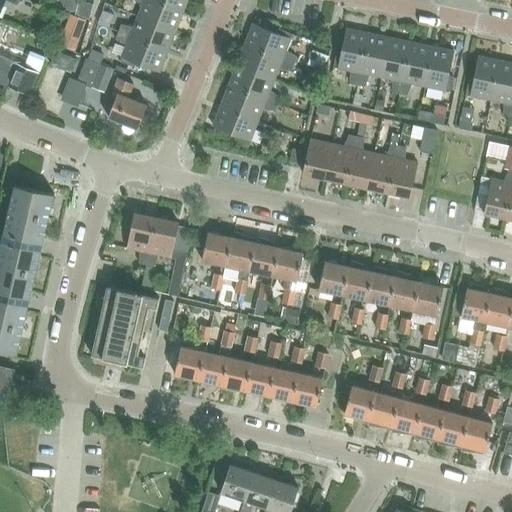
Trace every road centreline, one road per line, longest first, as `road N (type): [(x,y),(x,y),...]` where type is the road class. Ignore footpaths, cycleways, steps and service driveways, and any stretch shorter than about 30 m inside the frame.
road 1 (residential): [(385,463),(64,383),(56,365),(73,276),(111,164)]
road 2 (residential): [(511,252),(159,176)]
road 3 (residential): [(159,176),(226,0)]
road 4 (residential): [(511,30),(365,0)]
road 5 (residential): [(511,496),(385,463)]
road 6 (residential): [(111,164),(0,117)]
